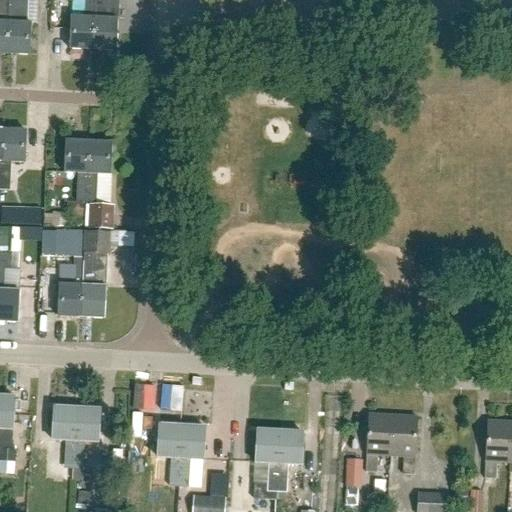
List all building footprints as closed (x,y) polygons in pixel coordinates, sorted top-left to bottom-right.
[(8,0),(9,2),(6,55),(30,56),(31,25),(25,24),(25,0),(8,0)] [(70,50),(93,51),(95,0),(85,0),(85,19),(71,18),(70,50)] [(118,0),(95,0),(93,51),(116,52),(118,0)] [(0,55),(6,55),(9,2),(0,1),(0,55)] [(3,131),(1,184),(10,185),(11,163),(25,164),(26,132),(3,131)] [(86,196),(89,143),(66,142),(64,174),(78,175),(77,196),(86,196)] [(89,143),(86,196),(96,197),(97,175),(110,176),(112,144),(89,143)] [(112,231),(113,207),(88,205),(87,229),(112,231)] [(2,225),(22,226),(23,210),(2,209),(2,225)] [(67,215),(53,215),(52,227),(66,228),(67,215)] [(3,230),(2,251),(20,252),(21,231),(3,230)] [(42,257),(74,258),(82,258),(83,233),(43,232),(42,257)] [(84,259),(93,259),(93,255),(107,255),(110,255),(111,233),(85,232),(84,259)] [(0,323),(18,324),(19,292),(20,271),(13,271),(14,253),(0,252),(0,323)] [(84,258),(81,319),(104,320),(106,288),(107,255),(93,255),(93,259),(84,259),(84,258)] [(81,319),(84,258),(82,258),(74,258),(73,287),(59,286),(58,318),(81,319)] [(0,428),(13,429),(15,397),(0,396),(0,428)] [(66,441),(64,480),(73,480),(74,462),(77,409),(54,408),(52,440),(66,441)] [(98,442),(100,411),(77,409),(74,462),(73,480),(83,481),(85,442),(98,442)] [(392,456),(394,415),(370,414),(367,455),(368,455),(367,471),(378,472),(379,455),(392,456)] [(394,415),(392,456),(405,457),(404,474),(415,474),(416,457),(419,417),(394,415)] [(511,463),(511,442),(511,422),(489,421),(486,462),(487,462),(486,479),(497,479),(498,462),(511,463)] [(159,426),(157,458),(171,458),(169,487),(179,488),(182,427),(159,426)] [(205,429),(182,427),(179,488),(202,489),(203,460),(205,429)] [(276,501),(277,486),(280,433),(257,431),(255,463),(269,464),(268,485),(257,485),(256,500),(276,501)] [(277,486),(276,494),(286,495),(287,465),(301,466),(303,434),(280,433),(277,486)] [(0,474),(12,475),(13,452),(0,451),(0,474)] [(348,486),(362,487),(363,460),(349,459),(348,486)] [(467,492),(455,492),(455,506),(467,506),(467,492)] [(447,511),(448,496),(417,494),(415,511),(447,511)] [(223,511),(224,499),(192,497),(191,511),(223,511)]
